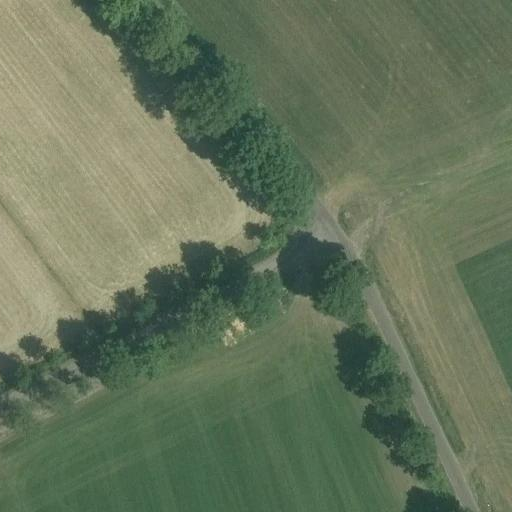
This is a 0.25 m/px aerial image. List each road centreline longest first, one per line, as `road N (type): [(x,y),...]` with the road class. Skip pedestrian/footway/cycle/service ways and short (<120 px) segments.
road 1 (unclassified): [(330,228),(0,416)]
road 2 (unclassified): [(473,511),(386,324),(330,228)]
road 3 (unclassified): [(330,228),(148,0)]
